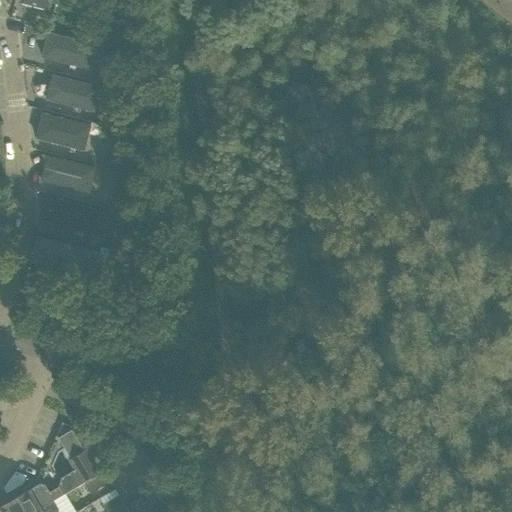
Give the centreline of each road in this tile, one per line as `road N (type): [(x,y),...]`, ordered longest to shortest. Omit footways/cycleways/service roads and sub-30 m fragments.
road 1 (residential): [(0,35),(22,238),(8,340)]
road 2 (residential): [(0,465),(36,399),(41,350),(8,340)]
